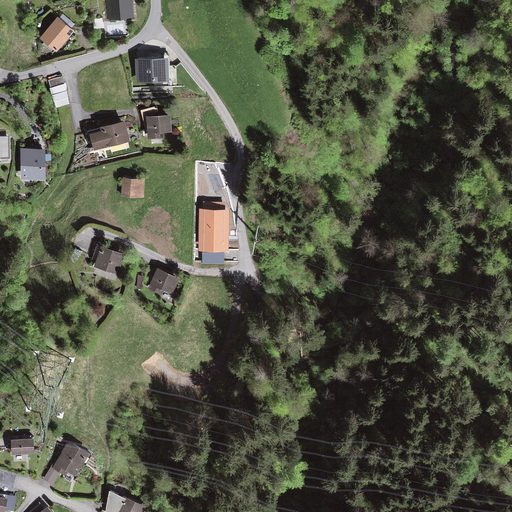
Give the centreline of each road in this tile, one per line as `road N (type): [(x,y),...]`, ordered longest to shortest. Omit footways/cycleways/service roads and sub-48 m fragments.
road 1 (residential): [(149,29),(203,79),(235,128),(248,260),(239,272),(197,272),(95,231)]
road 2 (residential): [(149,29),(129,45),(0,81)]
